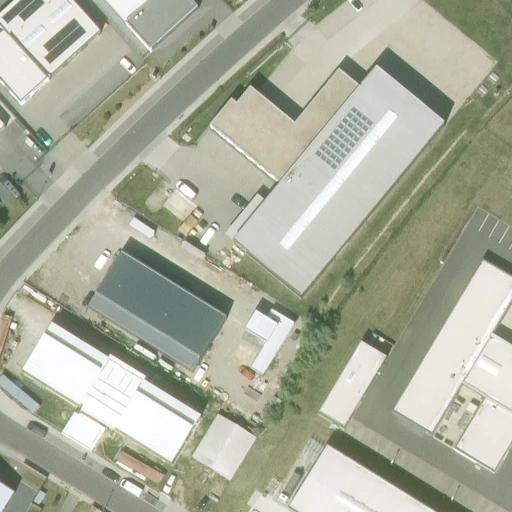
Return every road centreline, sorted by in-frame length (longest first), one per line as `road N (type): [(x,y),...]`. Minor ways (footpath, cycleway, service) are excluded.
road 1 (unclassified): [(290,0),(140,136),(0,281)]
road 2 (unclassified): [(0,426),(136,511)]
